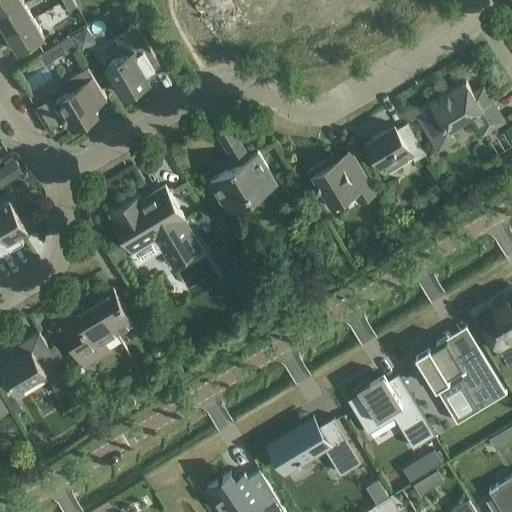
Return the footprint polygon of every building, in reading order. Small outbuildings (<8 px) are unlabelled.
[(0,0),(0,11),(18,0),(0,0)] [(0,20),(7,32),(33,17),(23,0),(18,0),(0,11),(0,20)] [(63,0),(70,10),(77,5),(73,0),(63,0)] [(259,0),(304,73),(362,37),(348,15),(371,2),(384,24),(423,0),(259,0)] [(45,36),(33,17),(7,32),(19,52),(45,36)] [(107,66),(115,78),(125,95),(151,80),(148,75),(162,67),(136,25),(117,37),(127,54),(107,66)] [(38,63),(43,77),(67,69),(67,70),(79,66),(74,50),(38,63)] [(72,127),(99,111),(95,104),(107,97),(88,66),(65,80),(71,90),(55,100),(53,95),(38,104),(53,128),(67,119),(72,127)] [(467,81),(447,93),(416,112),(439,150),(456,140),(449,129),(471,115),(483,135),(506,121),(484,85),(474,92),(467,81)] [(427,153),(408,122),(398,128),(395,124),(368,141),(385,169),(412,153),(416,160),(427,153)] [(275,179),(274,177),(258,152),(249,158),(246,153),(248,152),(235,131),(222,139),(238,164),(211,181),(227,208),(275,179)] [(360,202),(376,192),(352,151),(330,164),(328,159),(308,171),(313,180),(316,178),(332,204),(354,191),(360,202)] [(187,219),(166,184),(152,193),(154,195),(143,201),(139,195),(110,212),(113,216),(112,217),(139,263),(163,248),(174,265),(203,248),(186,220),(187,219)] [(10,200),(0,206),(0,252),(2,256),(25,243),(21,236),(29,231),(10,200)] [(122,244),(112,250),(118,261),(128,255),(122,244)] [(208,263),(222,287),(235,280),(221,256),(208,263)] [(106,295),(98,300),(117,331),(134,320),(114,287),(105,292),(106,295)] [(511,295),(480,315),(482,319),(478,322),(485,333),(490,331),(499,346),(511,337),(511,295)] [(117,331),(98,300),(84,308),(82,306),(73,311),(83,327),(78,330),(79,332),(69,338),(85,365),(111,349),(104,338),(117,331)] [(63,369),(50,347),(40,331),(0,355),(0,359),(4,366),(1,367),(16,391),(46,372),(59,394),(73,386),(63,369)] [(448,338),(409,361),(421,382),(432,376),(443,395),(463,383),(479,409),(508,392),(481,348),(462,360),(448,338)] [(154,344),(152,350),(154,354),(157,354),(162,352),(163,346),(162,343),(158,342),(154,344)] [(436,434),(399,373),(389,379),(385,373),(359,388),(361,391),(349,399),(370,432),(396,416),(415,447),(436,434)] [(13,392),(6,396),(5,397),(16,415),(24,411),(13,392)] [(310,420),(272,443),(287,468),(325,445),(341,473),(362,460),(335,416),(315,428),(310,420)] [(232,471),(208,488),(224,511),(252,511),(266,503),(270,509),(281,502),(260,468),(259,469),(260,469),(249,476),(247,473),(238,480),(232,471)] [(511,511),(511,475),(498,484),(490,489),(494,496),(489,499),(488,499),(487,499),(494,511),(511,511)] [(455,511),(478,511),(470,498),(453,508),(455,511)]
